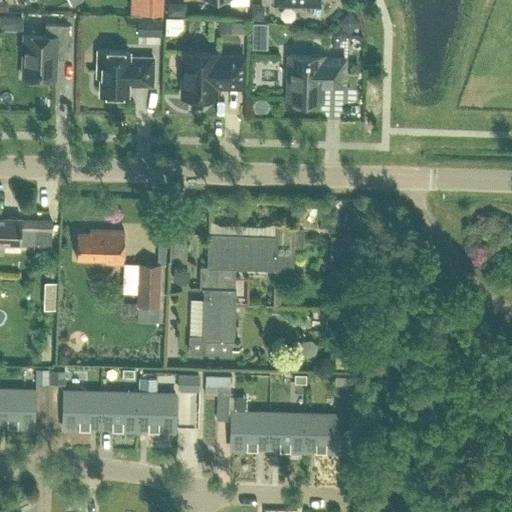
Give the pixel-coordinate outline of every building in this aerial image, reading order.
[(164,0),(133,0),(133,11),(165,11),(164,0)] [(168,16),(168,32),(184,33),(184,16),(168,16)] [(23,34),(22,76),(54,77),(55,47),(67,47),(68,23),(56,23),(55,35),(23,34)] [(128,50),(97,49),(96,76),(99,76),(99,93),(127,94),(127,82),(137,82),(137,84),(152,84),(153,57),(128,56),(128,50)] [(215,51),(183,50),(182,95),(214,96),(214,84),(242,85),(243,55),(215,54),(215,51)] [(289,54),(287,99),(320,100),(321,84),(342,84),(343,58),(322,58),(322,55),(289,54)] [(0,215),(0,252),(4,253),(4,243),(47,245),(48,221),(35,220),(36,219),(21,219),(21,216),(0,215)] [(206,264),(207,264),(233,264),(275,266),(292,266),(294,224),(276,223),(275,235),(207,232),(206,264)] [(77,231),(77,258),(106,258),(106,262),(124,262),(124,229),(89,228),(89,231),(77,231)] [(170,231),(169,260),(185,260),(185,231),(170,231)] [(331,234),(331,269),(330,284),(349,284),(350,235),(331,234)] [(140,263),(139,305),(139,320),(161,321),(162,263),(140,263)] [(233,288),(233,264),(207,264),(206,287),(203,287),(202,335),(189,335),(188,352),(233,354),(235,288),(233,288)] [(324,329),(356,330),(356,312),(324,311),(324,329)] [(357,333),(335,332),(334,355),(356,355),(357,333)] [(134,367),(122,367),(121,375),(133,376),(134,367)] [(293,372),(293,381),(305,381),(305,373),(293,372)] [(183,374),(183,389),(197,389),(198,375),(183,374)] [(0,387),(0,423),(14,424),(32,424),(33,388),(0,387)] [(100,426),(101,390),(63,389),(62,425),(67,425),(96,426),(100,426)] [(137,391),(101,390),(100,426),(120,427),(136,427),(137,391)] [(174,392),(137,391),(136,427),(149,428),(173,428),(174,392)] [(267,447),(268,411),(231,410),(230,446),(267,447)] [(304,412),(268,411),(267,447),(303,448),(304,412)] [(342,413),(304,412),(303,448),(341,449),(342,413)]
